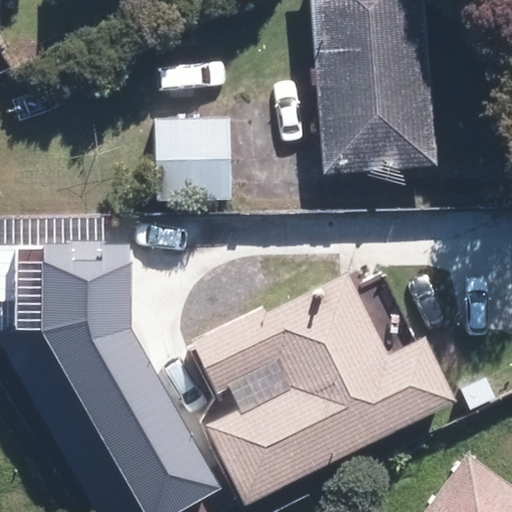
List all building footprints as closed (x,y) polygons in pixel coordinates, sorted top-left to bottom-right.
[(312,0),(326,169),(440,161),(427,0),(312,0)] [(226,206),(226,118),(150,119),(150,207),(226,206)] [(99,290),(256,286),(254,218),(224,219),(223,209),(0,214),(0,296),(5,308),(76,287),(75,284),(99,283),(99,290)] [(239,503),(451,398),(419,334),(384,351),(343,268),(262,308),(260,303),(187,339),(212,391),(271,363),(280,382),(199,421),(239,503)] [(0,355),(23,397),(56,378),(17,306),(0,315),(0,355)] [(511,511),(511,485),(462,449),(415,511),(511,511)] [(164,511),(159,501),(136,511),(164,511)]
